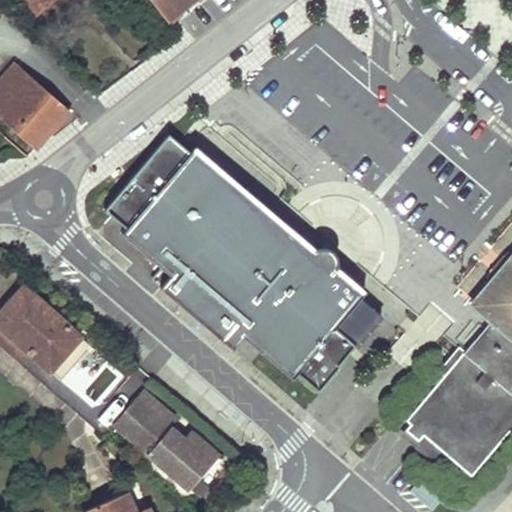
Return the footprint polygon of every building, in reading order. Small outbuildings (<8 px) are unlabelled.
[(48,0),(23,0),(35,13),(48,0)] [(149,0),(153,3),(157,8),(165,19),(189,0),(149,0)] [(151,13),(157,8),(153,3),(148,7),(151,13)] [(0,116),(34,148),(51,129),(68,110),(14,61),(0,76),(0,116)] [(336,274),(330,269),(329,268),(332,263),(332,257),(329,252),(325,250),(320,250),(316,250),(311,253),(308,250),(298,242),(212,171),(169,136),(129,182),(104,211),(109,215),(147,246),(178,272),(162,290),(222,342),(237,323),(246,331),(251,324),(269,339),(264,346),(293,370),(316,387),(337,360),(353,342),(361,331),(378,312),(356,295),(358,293),(341,278),(336,274)] [(511,256),(507,262),(511,266),(511,268),(501,281),(476,310),(488,322),(484,326),(478,333),(462,351),(461,351),(456,358),(404,417),(407,420),(402,426),(415,438),(420,432),(439,448),(468,474),(494,444),(511,422),(511,256)] [(501,281),(511,268),(511,266),(507,262),(501,269),(495,276),(501,281)] [(24,285),(0,312),(0,323),(1,324),(32,351),(49,367),(79,333),(24,285)] [(0,339),(24,361),(32,351),(1,324),(0,325),(0,339)] [(269,339),(251,324),(246,331),(264,346),(269,339)] [(61,376),(90,343),(79,333),(49,367),(61,376)] [(133,394),(165,422),(172,414),(140,386),(133,394)] [(110,420),(185,486),(208,460),(199,452),(205,444),(187,428),(180,435),(165,422),(133,394),(110,420)] [(410,443),(429,461),(439,448),(420,432),(415,438),(410,443)] [(199,452),(208,460),(215,452),(205,444),(199,452)] [(126,486),(83,505),(85,511),(153,511),(149,502),(137,507),(126,486)]
